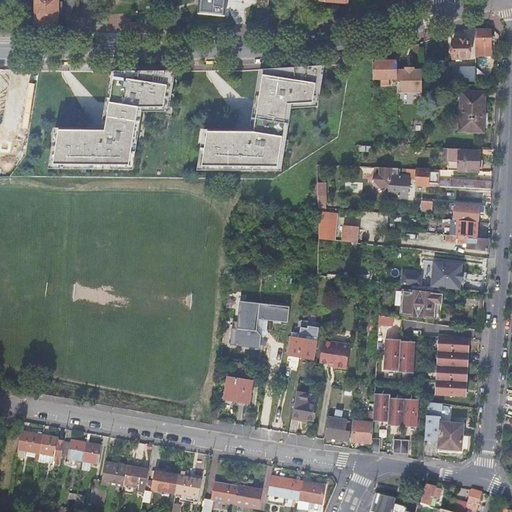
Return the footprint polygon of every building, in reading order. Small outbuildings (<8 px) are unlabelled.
[(36,0),(37,26),(47,26),(57,26),(58,7),(58,1),(57,0),(36,0)] [(211,15),(224,16),(225,0),(199,0),(199,13),(211,15)] [(323,5),(325,5),(325,1),(325,0),(308,0),(308,2),(308,5),(308,7),(310,9),(313,10),(314,11),(315,11),(318,11),(321,9),(322,8),(323,5)] [(167,9),(166,25),(176,25),(178,10),(167,9)] [(484,30),(476,30),(476,50),(484,51),(484,48),(491,48),(491,30),(484,30)] [(453,39),(453,58),(469,59),(470,40),(462,39),(453,39)] [(373,61),(373,78),(397,78),(397,68),(397,61),(385,61),(373,61)] [(325,65),(259,70),(263,71),(322,68),(317,103),(288,104),(278,167),(281,171),(291,108),(318,107),(325,65)] [(397,78),(397,92),(422,92),(422,81),(422,68),(414,68),(414,66),(409,66),(405,66),(405,68),(397,68),(397,78)] [(322,68),(263,71),(257,114),(254,132),(208,132),(202,166),(278,167),(288,104),(317,103),(322,68)] [(257,114),(263,71),(259,70),(250,130),(204,130),(197,170),(281,171),(278,167),(202,166),(208,132),(254,132),(257,114)] [(169,112),(176,71),(111,71),(101,129),(75,128),(55,128),(49,169),(72,169),(133,170),(142,112),(169,112)] [(475,85),(488,85),(488,77),(476,76),(475,81),(475,85)] [(461,91),(460,116),(485,117),(486,104),(487,92),(461,91)] [(485,117),(460,116),(459,121),(464,122),(464,132),(484,133),(485,125),(485,117)] [(446,171),(478,172),(478,162),(479,152),(459,151),(459,149),(447,149),(446,171)] [(390,190),(390,196),(407,198),(408,188),(409,178),(409,177),(408,176),(400,176),(398,174),(400,172),(400,169),(376,168),(375,174),(377,176),(373,180),(384,192),(388,188),(390,190)] [(417,169),(408,169),(408,176),(409,177),(409,178),(417,179),(417,169)] [(429,173),(429,170),(417,169),(417,179),(416,185),(436,186),(436,184),(439,184),(439,173),(429,173)] [(450,187),(491,189),(491,186),(492,182),(451,179),(450,187)] [(318,207),(324,208),(325,183),(317,183),(317,193),(318,201),(318,207)] [(432,202),(422,202),(422,209),(432,210),(432,202)] [(456,204),(454,220),(458,220),(478,222),(478,218),(479,213),(480,206),(456,204)] [(320,210),(320,239),(338,239),(339,211),(320,210)] [(477,230),(478,222),(458,220),(456,236),(477,238),(477,230)] [(357,243),(359,228),(344,226),(342,242),(357,243)] [(489,245),(489,240),(477,238),(456,236),(446,235),(445,242),(467,244),(467,248),(488,250),(489,245)] [(434,262),(431,288),(460,290),(461,282),(462,282),(463,277),(463,273),(462,273),(463,264),(434,262)] [(402,278),(401,284),(407,285),(422,287),(423,275),(408,274),(402,278)] [(443,295),(406,292),(403,314),(435,317),(436,304),(442,305),(442,300),(443,295)] [(262,320),(290,323),(291,304),(240,300),(237,345),(260,347),(262,320)] [(380,324),(394,324),(395,316),(380,315),(380,324)] [(470,338),(439,336),(439,337),(438,350),(438,351),(438,365),(437,365),(437,366),(438,366),(437,379),(436,379),(436,380),(437,380),(436,394),(435,393),(435,395),(467,397),(467,396),(466,396),(467,389),(467,382),(467,383),(468,381),(467,381),(467,374),(468,368),(468,367),(468,360),(469,354),(469,353),(469,346),(470,339),(470,338)] [(301,358),(314,360),(317,342),(292,338),(289,356),(301,358)] [(386,339),(385,339),(384,370),(385,370),(398,370),(398,373),(399,373),(399,372),(413,373),(414,373),(416,342),(414,342),(401,342),(401,340),(400,340),(386,340),(386,339)] [(323,341),(320,365),(333,367),(347,369),(350,347),(342,346),(342,344),(323,341)] [(280,365),(282,351),(275,350),(273,364),(276,365),(280,365)] [(238,401),(250,403),(253,381),(229,377),(225,399),(238,401)] [(296,391),(291,419),(295,419),(300,420),(300,418),(305,419),(314,421),(318,395),(296,391)] [(376,393),(375,393),(373,422),(374,422),(375,421),(381,421),(388,422),(387,426),(389,426),(389,425),(397,426),(402,426),(402,427),(403,427),(403,426),(410,426),(417,426),(417,427),(418,427),(419,399),(418,399),(405,399),(405,398),(404,398),(404,399),(390,398),(391,394),(389,394),(376,394),(376,393)] [(427,401),(425,440),(432,441),(439,441),(439,448),(457,449),(462,450),(464,424),(441,422),(443,403),(427,401)] [(328,417),(325,437),(337,439),(349,441),(351,421),(344,420),(344,417),(342,417),(343,411),(336,410),(334,418),(328,417)] [(363,443),(372,444),(372,438),(373,423),(354,422),(353,442),(363,443)] [(39,460),(44,435),(33,433),(22,431),(17,456),(25,457),(27,451),(37,452),(36,460),(39,460)] [(51,437),(44,435),(39,460),(46,462),(47,458),(43,458),(44,453),(47,454),(56,455),(54,464),(61,466),(63,454),(65,441),(65,440),(59,439),(59,438),(51,437)] [(381,439),(372,438),(372,444),(372,452),(380,453),(381,439)] [(410,440),(394,439),(394,453),(409,454),(410,440)] [(71,443),(65,441),(63,454),(69,455),(68,458),(84,460),(87,443),(79,441),(72,440),(71,443)] [(95,444),(87,443),(84,460),(99,463),(103,445),(95,444)] [(116,464),(106,462),(102,483),(108,484),(109,481),(123,484),(127,466),(116,464)] [(138,468),(127,466),(123,484),(138,486),(137,491),(145,492),(145,490),(149,470),(138,468)] [(175,493),(179,475),(167,473),(155,471),(152,489),(175,493)] [(190,477),(179,475),(175,493),(198,497),(202,479),(190,477)] [(286,497),(299,499),(302,482),(300,482),(297,481),(288,479),(279,478),(272,477),(267,502),(285,506),(286,497)] [(238,486),(235,504),(258,508),(262,490),(248,488),(249,482),(245,481),(241,480),(240,486),(238,486)] [(212,499),(235,504),(238,486),(227,484),(215,482),(212,499)] [(302,482),(299,499),(299,500),(314,503),(322,504),(325,486),(314,484),(302,482)] [(94,487),(91,503),(98,504),(101,489),(94,487)] [(426,487),(421,505),(434,509),(435,505),(430,504),(432,499),(438,501),(439,496),(440,492),(439,491),(439,490),(426,487)] [(145,490),(145,492),(143,501),(150,503),(152,492),(145,490)] [(478,506),(482,493),(479,492),(475,491),(471,490),(466,509),(465,509),(473,511),(475,511),(478,506)] [(392,511),(396,501),(376,495),(374,503),(370,511),(392,511)] [(37,502),(31,500),(29,511),(51,511),(52,511),(36,508),(37,502)] [(314,503),(299,500),(297,509),(308,511),(308,510),(313,509),(314,503)] [(13,506),(28,510),(29,504),(15,501),(13,506)] [(53,505),(37,502),(36,508),(52,511),(53,505)]
